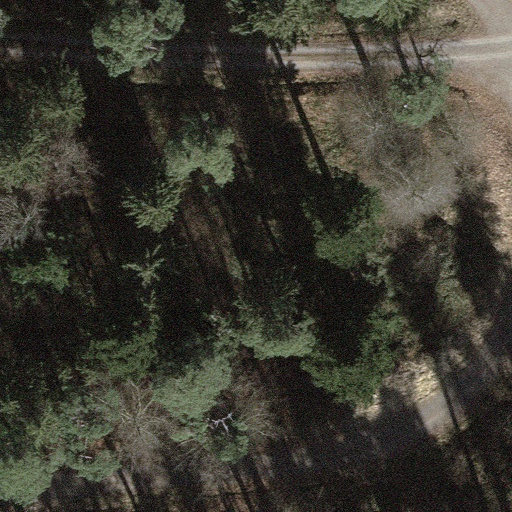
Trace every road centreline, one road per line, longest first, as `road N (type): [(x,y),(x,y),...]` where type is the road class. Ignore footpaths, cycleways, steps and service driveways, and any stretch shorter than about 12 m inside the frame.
road 1 (track): [(0,493),(335,448),(466,386),(511,319)]
road 2 (track): [(0,36),(179,61),(511,40)]
